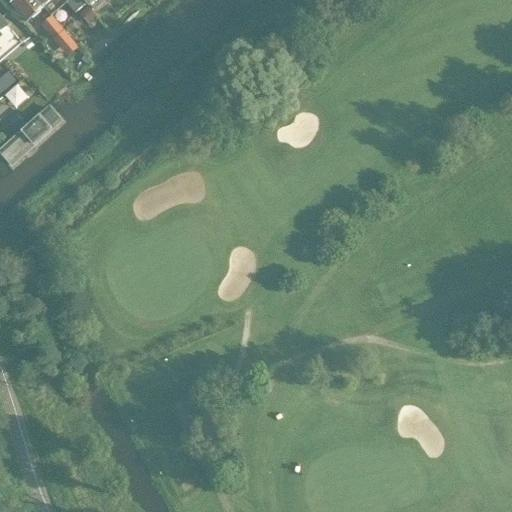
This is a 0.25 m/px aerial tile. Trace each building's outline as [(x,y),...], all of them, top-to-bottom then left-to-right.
[(36,0),(12,0),(22,10),(19,12),(28,23),(45,9),(36,0)] [(36,0),(45,9),(52,18),(68,4),(76,12),(85,4),(80,0),(36,0)] [(89,8),(83,13),(91,22),(97,17),(89,8)] [(0,34),(8,27),(0,17),(0,34)] [(49,30),(62,47),(70,40),(57,24),(49,30)] [(9,73),(0,80),(0,95),(16,82),(9,73)] [(0,162),(12,176),(72,123),(40,87),(0,122),(0,162)]
